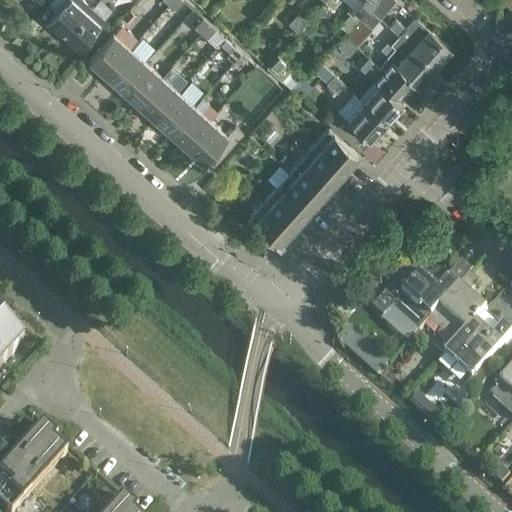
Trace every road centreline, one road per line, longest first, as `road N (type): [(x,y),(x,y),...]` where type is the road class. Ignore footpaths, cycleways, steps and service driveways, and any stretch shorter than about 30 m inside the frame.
road 1 (tertiary): [(277,309),(0,62)]
road 2 (tertiary): [(496,511),(277,309)]
road 3 (residential): [(277,309),(410,164)]
road 4 (residential): [(186,511),(40,387)]
road 5 (residential): [(40,387),(75,343),(0,277)]
road 6 (residential): [(410,164),(511,50)]
road 7 (residential): [(511,255),(410,164)]
